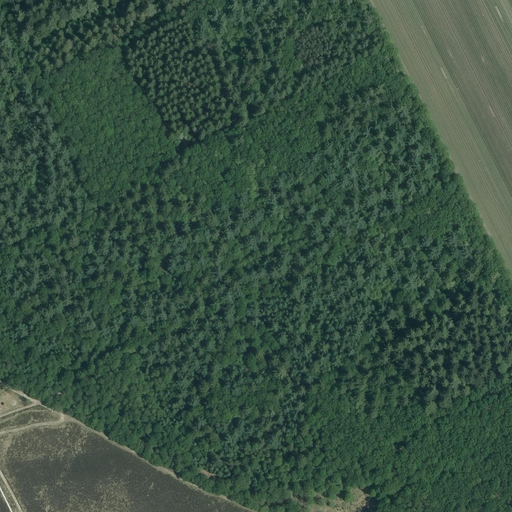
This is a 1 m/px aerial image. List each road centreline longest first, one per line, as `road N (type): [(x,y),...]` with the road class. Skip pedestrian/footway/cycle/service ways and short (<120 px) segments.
road 1 (track): [(511,387),(316,481),(309,425),(292,385),(259,332),(228,306)]
road 2 (track): [(0,417),(334,248)]
road 3 (track): [(511,297),(361,0)]
road 4 (track): [(64,414),(194,485),(263,511)]
road 5 (track): [(334,248),(455,182)]
